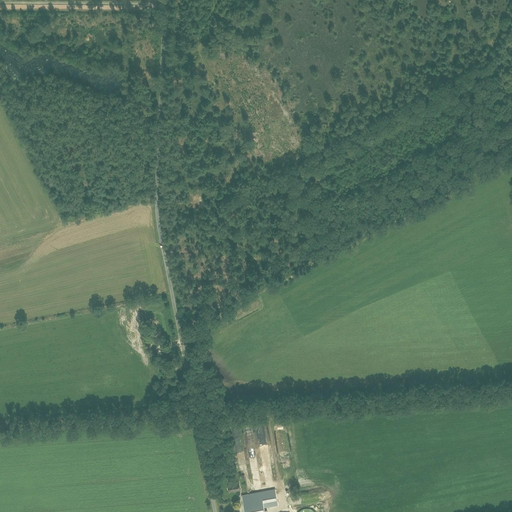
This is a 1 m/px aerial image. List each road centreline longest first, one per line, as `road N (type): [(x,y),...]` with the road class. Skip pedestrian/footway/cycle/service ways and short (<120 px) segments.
road 1 (unclassified): [(214,511),(157,204),(164,0)]
road 2 (track): [(154,7),(0,6)]
